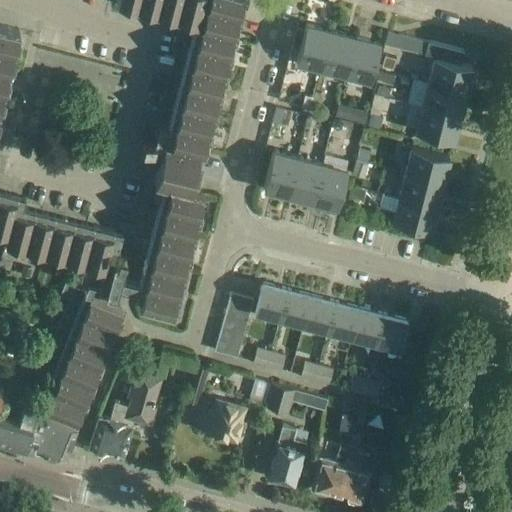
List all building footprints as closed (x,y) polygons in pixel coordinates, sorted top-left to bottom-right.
[(158,150),(197,160),(199,151),(202,152),(205,141),(210,142),(213,132),(207,131),(215,101),(220,102),(223,92),(218,91),(225,62),(230,63),(233,52),(228,51),(232,33),(238,35),(246,0),(116,0),(127,3),(126,8),(136,11),(137,6),(166,13),(165,18),(175,21),(177,16),(195,20),(193,26),(199,27),(171,136),(165,134),(167,127),(157,125),(154,137),(142,134),(140,142),(152,145),(151,148),(158,150)] [(296,61),(321,68),(330,30),(305,24),(296,61)] [(18,30),(0,25),(0,233),(6,235),(4,244),(15,247),(14,253),(24,255),(26,250),(54,257),(53,263),(63,265),(64,259),(82,264),(77,285),(65,281),(60,296),(71,301),(76,289),(115,299),(124,265),(121,264),(125,252),(118,250),(122,233),(93,226),(91,231),(14,212),(16,202),(0,197),(0,99),(2,91),(7,92),(10,82),(5,81),(12,52),(17,53),(19,42),(15,41),(18,30)] [(321,68),(345,74),(354,36),(330,30),(321,68)] [(379,43),(354,36),(345,74),(370,80),(379,43)] [(435,58),(431,73),(468,83),(472,66),(461,63),(464,51),(428,41),(424,55),(435,58)] [(431,73),(424,101),(460,111),(468,83),(431,73)] [(389,88),(378,85),(376,93),(387,96),(389,88)] [(383,108),(406,118),(413,100),(391,91),(383,108)] [(304,95),(301,107),(310,108),(312,97),(304,95)] [(453,140),(460,111),(424,101),(416,130),(453,140)] [(362,124),(364,116),(366,110),(338,103),(333,116),(351,121),(362,124)] [(412,147),(405,172),(442,181),(448,157),(412,147)] [(263,188),(288,195),(298,158),(273,151),(263,188)] [(288,195),(312,201),(322,164),(298,158),(288,195)] [(355,159),(351,173),(363,177),(367,163),(355,159)] [(347,171),(322,164),(312,201),(337,208),(347,171)] [(191,180),(156,170),(153,181),(169,185),(138,305),(172,314),(174,303),(179,304),(182,293),(177,292),(185,263),(190,264),(192,253),(187,252),(195,223),(200,224),(202,214),(198,213),(203,194),(189,190),(191,180)] [(405,172),(399,196),(436,206),(442,181),(405,172)] [(363,190),(351,188),(349,198),(361,200),(363,190)] [(429,230),(436,206),(399,196),(393,221),(429,230)] [(267,318),(278,321),(286,288),(261,282),(254,311),(268,314),(267,318)] [(289,320),(303,323),(310,295),(286,288),(278,321),(288,324),(289,320)] [(230,292),(227,304),(249,310),(252,298),(230,292)] [(315,331),(326,334),(334,301),(310,295),(303,323),(316,327),(315,331)] [(120,310),(83,296),(40,409),(44,411),(59,417),(76,423),(80,414),(85,416),(89,406),(84,404),(94,376),(100,378),(104,368),(98,366),(109,338),(114,340),(118,330),(113,328),(120,310)] [(52,298),(39,331),(51,336),(65,303),(52,298)] [(337,333),(351,336),(358,307),(334,301),(326,334),(336,336),(337,333)] [(227,304),(224,315),(246,321),(249,310),(227,304)] [(363,344),(373,347),(382,314),(358,307),(351,336),(364,340),(363,344)] [(407,320),(382,314),(373,347),(385,350),(386,346),(399,349),(407,320)] [(224,315),(220,327),(242,333),(246,321),(224,315)] [(220,327),(217,338),(239,344),(242,333),(220,327)] [(64,332),(57,329),(54,337),(62,340),(64,332)] [(217,338),(214,350),(236,356),(239,344),(217,338)] [(251,362),(266,365),(270,350),(256,346),(251,362)] [(284,353),(270,350),(266,365),(280,369),(284,353)] [(299,375),(313,379),(318,363),(303,359),(299,375)] [(182,398),(198,403),(209,365),(192,361),(182,398)] [(332,367),(318,363),(313,379),(327,383),(332,367)] [(88,445),(107,451),(107,449),(122,454),(134,417),(145,421),(147,415),(151,416),(154,407),(150,406),(160,375),(137,368),(132,386),(128,385),(125,395),(129,396),(126,405),(112,400),(107,416),(98,413),(88,445)] [(346,388),(361,392),(365,377),(351,373),(346,388)] [(379,381),(365,377),(361,392),(374,396),(379,381)] [(269,382),(263,404),(287,411),(291,398),(323,408),(326,397),(293,388),(269,382)] [(2,386),(2,387),(0,386),(0,412),(17,417),(22,402),(22,401),(13,396),(14,391),(2,386)] [(198,428),(206,430),(233,438),(243,405),(216,398),(213,407),(204,405),(198,428)] [(30,405),(22,402),(17,417),(0,412),(0,438),(19,444),(30,405)] [(19,444),(34,448),(44,411),(40,409),(30,405),(19,444)] [(352,428),(366,431),(371,410),(356,407),(352,428)] [(34,448),(49,452),(59,417),(44,411),(34,448)] [(350,435),(351,432),(353,414),(340,412),(337,433),(350,435)] [(66,448),(76,423),(59,417),(49,452),(57,455),(66,448)] [(280,422),(265,473),(292,481),(304,441),(289,436),(292,425),(280,422)] [(350,435),(348,446),(336,494),(359,500),(366,472),(364,471),(368,455),(357,453),(358,449),(357,449),(360,434),(351,432),(350,435)] [(312,487),(336,494),(348,446),(339,444),(334,464),(319,460),(312,487)]
